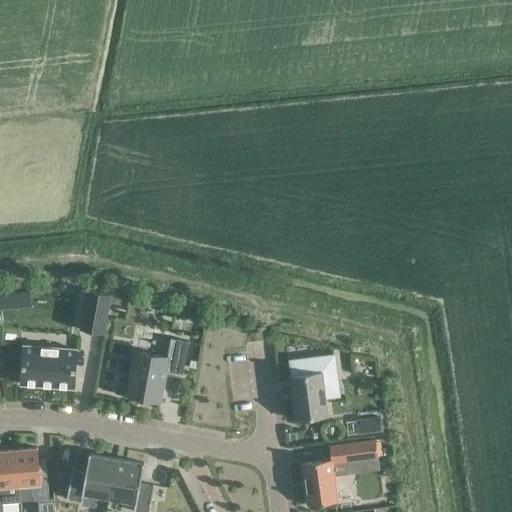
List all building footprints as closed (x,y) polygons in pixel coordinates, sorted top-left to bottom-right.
[(87,290),(79,329),(103,334),(110,294),(87,290)] [(166,357),(159,356),(135,351),(127,395),(134,397),(137,401),(142,403),(147,403),(152,400),(159,401),(165,370),(182,374),(188,341),(170,337),(166,357)] [(20,384),(73,387),(76,349),(23,345),(20,384)] [(289,375),(295,420),(327,416),(321,371),(289,375)] [(35,444),(13,446),(16,482),(27,481),(32,497),(35,497),(36,511),(52,511),(51,489),(39,490),(35,444)] [(5,483),(16,482),(13,446),(0,446),(0,499),(3,500),(5,483)] [(83,493),(109,497),(116,458),(90,453),(89,452),(85,473),(73,470),(72,469),(66,499),(67,499),(67,498),(80,500),(80,501),(81,501),(83,493)] [(333,475),(348,473),(346,457),(301,463),(307,505),(337,501),(333,475)] [(142,463),(116,458),(109,497),(134,502),(133,511),(134,511),(134,510),(144,511),(148,511),(154,484),(152,484),(152,485),(140,482),(143,462),(142,462),(142,463)]
